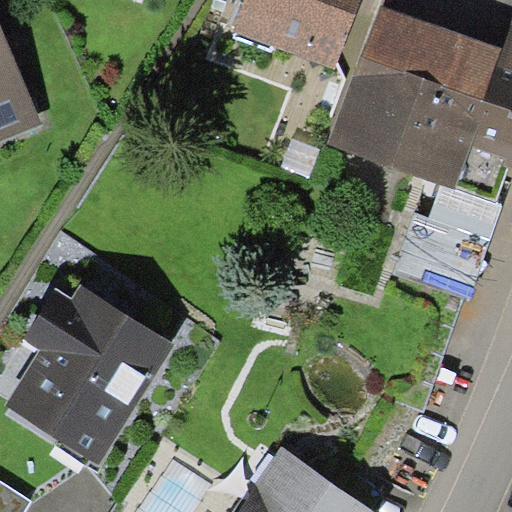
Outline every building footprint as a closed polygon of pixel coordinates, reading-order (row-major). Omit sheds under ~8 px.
[(358,0),(246,0),(235,32),(335,68),(358,2),(358,0)] [(438,26),(379,4),(328,143),(455,189),(471,145),(480,122),(475,120),(501,49),(438,26)] [(0,141),(44,123),(0,18),(0,141)] [(511,18),(501,49),(475,120),(480,122),(471,145),(506,157),(504,165),(511,167),(511,18)] [(174,344),(80,285),(73,298),(56,287),(24,339),(41,349),(5,406),(99,464),(174,344)] [(375,511),(282,446),(235,511),(375,511)] [(24,511),(31,501),(0,480),(0,511),(24,511)]
